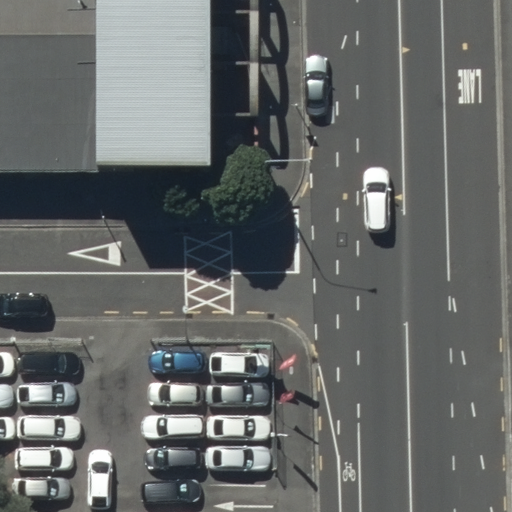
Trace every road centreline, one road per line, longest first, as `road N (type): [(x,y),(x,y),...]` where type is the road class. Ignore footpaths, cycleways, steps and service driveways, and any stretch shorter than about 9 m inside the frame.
road 1 (residential): [(405,270),(0,274)]
road 2 (secondary): [(398,0),(405,270)]
road 3 (secondary): [(405,270),(409,511)]
